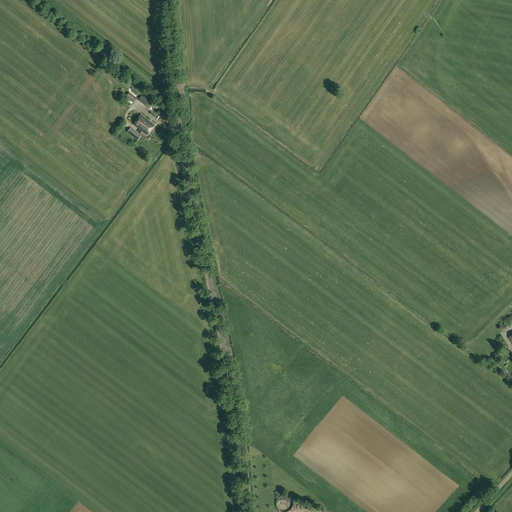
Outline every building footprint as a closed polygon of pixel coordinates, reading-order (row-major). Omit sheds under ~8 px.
[(116,79),(129,89),(131,86),(118,75),(116,79)] [(126,96),(134,103),(137,99),(129,92),(126,96)] [(139,100),(148,108),(152,103),(142,96),(139,100)] [(147,134),(151,130),(154,125),(141,115),(137,119),(133,124),(147,134)] [(127,132),(138,140),(141,136),(131,128),(127,132)] [(276,503),(276,504),(276,505),(276,506),(277,507),(277,508),(278,508),(278,509),(278,510),(279,510),(280,510),(280,511),(281,511),(282,511),(283,511),(285,511),(286,511),(287,511),(288,511),(289,511),(289,510),(290,510),(291,509),(292,508),(292,507),(293,506),(293,505),(293,504),(293,503),(293,502),(293,501),(293,500),(292,500),(292,499),(291,498),(291,497),(290,497),(289,496),(288,496),(287,495),(286,495),(285,495),(284,495),(283,495),(282,495),(281,496),(280,496),(279,497),(278,497),(278,498),(278,499),(277,499),(277,500),(276,501),(276,502),(276,503)]
